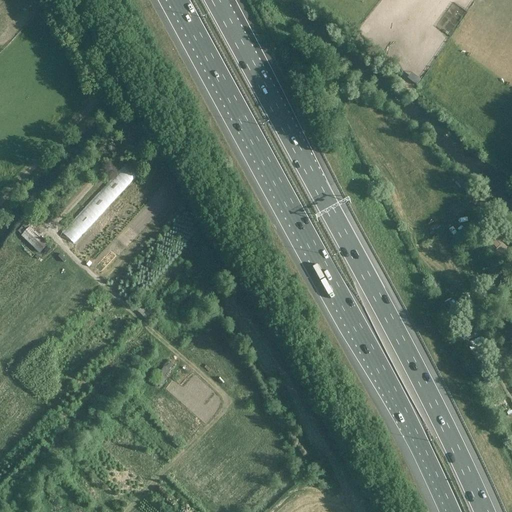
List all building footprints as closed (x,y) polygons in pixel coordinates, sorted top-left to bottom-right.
[(58,238),(69,248),(137,175),(125,164),(58,238)] [(511,216),(505,210),(501,213),(511,223),(511,216)] [(488,225),(493,229),(501,221),(497,216),(488,225)] [(39,253),(48,244),(30,227),(22,236),(39,253)] [(501,231),(496,235),(501,240),(506,235),(501,231)] [(476,246),(473,243),(466,250),(469,254),(476,246)] [(156,367),(147,377),(158,386),(167,376),(156,367)]
